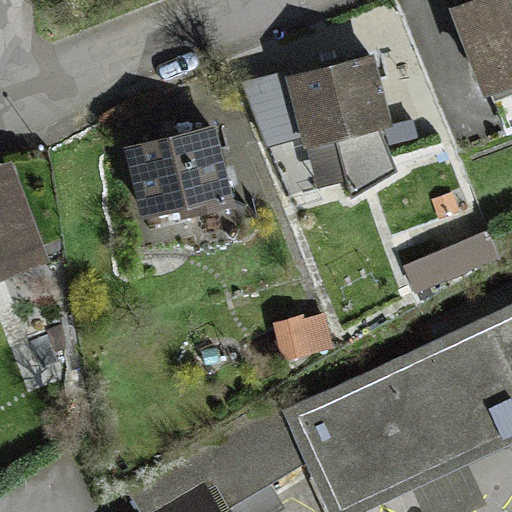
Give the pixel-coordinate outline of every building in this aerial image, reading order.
[(511,83),(511,0),(425,0),(453,100),(511,83)] [(364,52),(267,69),(283,157),(326,149),(338,214),(392,204),(364,52)] [(207,124),(120,137),(131,216),(219,204),(207,124)] [(0,163),(0,268),(37,254),(0,163)] [(511,301),(251,427),(292,511),(336,511),(397,485),(405,511),(470,511),(511,493),(511,301)] [(227,511),(211,481),(154,511),(227,511)]
